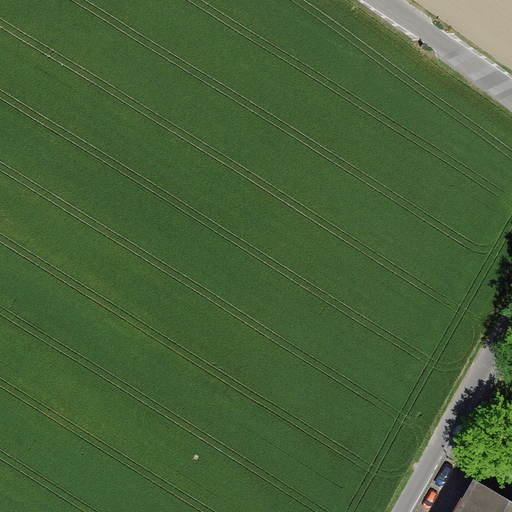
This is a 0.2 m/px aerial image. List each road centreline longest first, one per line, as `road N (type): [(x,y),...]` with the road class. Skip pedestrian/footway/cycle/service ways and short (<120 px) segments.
road 1 (residential): [(511,322),(402,511)]
road 2 (unclassified): [(511,90),(385,0)]
